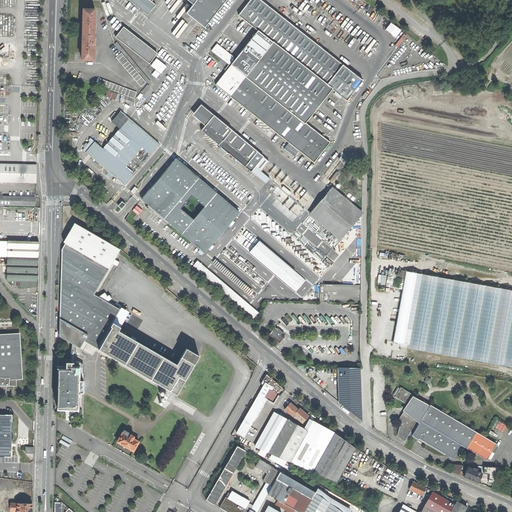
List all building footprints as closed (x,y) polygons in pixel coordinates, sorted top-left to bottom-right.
[(129,0),(147,14),(155,5),(151,1),(152,0),(187,0),(193,4),(186,13),(204,28),(225,0),(129,0)] [(258,31),(216,85),(314,162),(330,141),(306,122),(332,89),(346,100),(362,80),(261,0),(250,0),(239,15),(258,31)] [(95,10),(83,9),(81,60),(93,60),(94,47),(95,22),(95,10)] [(115,37),(149,64),(157,54),(123,27),(115,37)] [(149,84),(151,81),(118,42),(115,44),(149,84)] [(121,53),(116,57),(141,86),(146,82),(121,53)] [(166,67),(156,59),(151,65),(161,73),(166,67)] [(171,70),(166,67),(161,73),(166,77),(171,70)] [(136,92),(101,78),(98,85),(135,98),(136,92)] [(141,92),(144,94),(150,86),(148,84),(141,92)] [(117,93),(111,91),(109,97),(115,99),(117,93)] [(193,114),(204,124),(208,120),(209,121),(214,115),(201,104),(193,114)] [(85,151),(124,184),(133,174),(125,167),(142,147),(150,153),(158,143),(120,111),(111,121),(119,128),(102,148),(90,137),(88,140),(89,141),(82,149),(85,152),(85,151)] [(264,156),(214,115),(209,121),(208,120),(204,124),(206,125),(201,130),(222,146),(221,147),(229,154),(229,153),(251,171),(263,156),(264,156)] [(269,161),(263,156),(251,171),(266,183),(270,178),(261,171),(269,161)] [(239,211),(177,157),(141,197),(167,220),(203,252),(239,211)] [(22,165),(0,164),(0,181),(35,183),(35,165),(22,165)] [(329,179),(331,182),(338,173),(336,171),(329,179)] [(282,188),(290,194),(291,192),(284,186),(282,188)] [(362,212),(332,187),(310,214),(339,239),(362,212)] [(26,225),(26,223),(33,223),(33,220),(33,217),(32,217),(32,212),(20,212),(20,223),(23,223),(23,225),(26,225)] [(58,336),(72,344),(76,346),(82,350),(86,343),(83,341),(84,340),(176,394),(198,355),(186,348),(176,364),(117,329),(118,326),(111,321),(118,308),(105,300),(110,297),(108,294),(106,295),(104,291),(97,295),(93,293),(111,262),(116,264),(118,260),(113,258),(119,248),(87,230),(73,222),(62,241),(64,243),(61,248),(60,283),(58,336)] [(0,256),(7,257),(38,258),(39,242),(7,241),(7,251),(0,250),(0,256)] [(499,280),(501,282),(504,277),(511,276),(511,255),(509,258),(510,258),(504,259),(502,246),(485,248),(485,251),(446,256),(446,262),(441,263),(444,257),(443,257),(435,270),(436,279),(448,278),(449,288),(465,287),(464,281),(483,279),(483,278),(491,286),(499,280)] [(19,287),(38,287),(38,279),(38,258),(7,257),(6,281),(19,281),(19,287)] [(191,267),(195,270),(200,264),(196,260),(191,267)] [(195,270),(202,276),(207,270),(200,264),(195,270)] [(433,280),(432,264),(420,264),(420,265),(416,265),(416,270),(411,270),(412,279),(422,278),(422,285),(426,285),(425,280),(433,280)] [(202,276),(210,283),(215,276),(207,270),(202,276)] [(254,321),(260,314),(215,276),(210,283),(254,321)] [(0,318),(0,327),(14,327),(14,318),(0,318)] [(282,339),(285,336),(275,327),(275,328),(269,334),(278,342),(279,343),(282,339)] [(11,386),(16,386),(16,374),(17,369),(19,369),(19,364),(17,364),(17,340),(14,340),(11,339),(6,338),(3,337),(0,336),(0,382),(11,383),(11,386)] [(60,356),(60,357),(65,357),(66,359),(66,363),(70,363),(70,358),(64,354),(62,356),(60,356)] [(57,409),(77,410),(77,390),(82,390),(82,380),(78,380),(78,367),(74,366),(69,366),(70,363),(66,363),(66,359),(65,357),(60,357),(58,357),(57,383),(57,409)] [(297,367),(306,374),(306,366),(306,365),(297,364),(297,367)] [(360,368),(337,367),(338,392),(338,401),(362,421),(363,421),(360,368)] [(235,432),(244,436),(271,389),(279,394),(284,389),(266,374),(262,380),(264,381),(235,432)] [(401,439),(405,441),(418,418),(421,420),(412,435),(419,440),(420,438),(454,458),(462,444),(488,459),(497,444),(430,405),(429,406),(415,398),(416,396),(400,387),(395,397),(407,404),(398,420),(402,422),(399,429),(398,432),(398,435),(398,437),(401,439)] [(152,401),(160,406),(167,394),(159,389),(152,401)] [(293,415),(302,423),(308,415),(299,407),(298,409),(295,406),(289,402),(283,409),(292,416),(293,415)] [(257,440),(254,446),(288,461),(307,430),(277,414),(261,442),(257,440)] [(0,415),(0,455),(13,456),(13,415),(0,415)] [(312,421),(307,430),(288,461),(335,481),(354,448),(334,433),(317,424),(312,421)] [(127,447),(133,451),(138,441),(132,438),(133,436),(124,430),(123,432),(122,432),(117,442),(122,445),(124,447),(126,448),(127,447)] [(209,501),(214,504),(244,450),(236,445),(206,499),(209,501)] [(225,496),(219,507),(227,511),(256,511),(259,506),(267,492),(277,498),(297,510),(300,511),(341,511),(315,492),(279,471),(267,464),(259,459),(255,466),(267,473),(263,480),(267,482),(250,509),(245,507),(249,500),(236,493),(235,494),(231,492),(227,498),(225,496)] [(454,465),(452,471),(463,476),(464,472),(461,471),(463,465),(454,465)] [(496,467),(482,466),(482,469),(484,469),(484,473),(490,473),(489,486),(493,488),(494,481),(498,482),(502,467),(496,467)] [(468,467),(464,476),(471,479),(481,483),(484,474),(478,471),(478,470),(473,468),(473,469),(468,467)] [(409,489),(422,495),(426,487),(419,484),(413,481),(409,489)] [(464,511),(467,506),(456,500),(433,490),(432,491),(428,489),(427,491),(431,493),(420,511),(418,511),(404,504),(399,511),(464,511)] [(292,511),(295,511),(297,510),(277,498),(275,502),(283,506),(292,511)] [(17,511),(16,511),(31,511),(32,509),(32,504),(11,503),(10,511),(17,511)]
